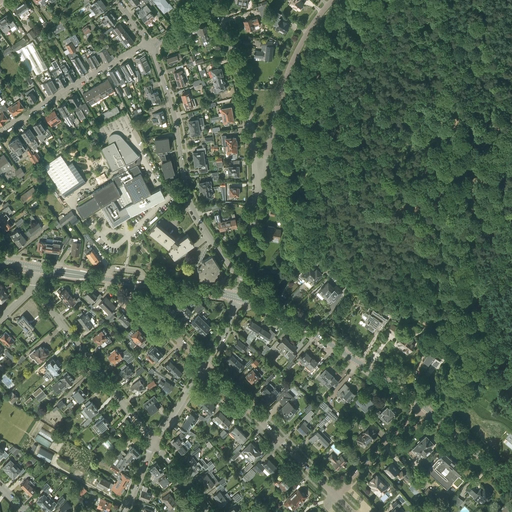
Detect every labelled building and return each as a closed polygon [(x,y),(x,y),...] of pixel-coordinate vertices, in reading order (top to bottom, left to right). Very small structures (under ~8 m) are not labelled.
[(93,10),(103,2),(101,0),(96,0),(97,0),(93,3),(91,5),(92,6),(90,7),(93,10)] [(149,0),(145,0),(139,5),(141,8),(147,14),(146,15),(151,21),(153,19),(152,18),(154,17),(150,11),(151,10),(148,6),(152,3),(149,0)] [(149,0),(152,3),(154,5),(156,3),(157,5),(158,6),(159,7),(160,8),(164,13),(168,9),(168,10),(172,7),(169,4),(168,4),(165,0),(149,0)] [(290,0),(291,1),(289,4),(296,9),(297,8),(299,10),(304,3),(300,1),(300,0),(290,0)] [(30,8),(25,1),(24,2),(23,2),(23,3),(20,5),(27,15),(29,13),(27,10),(30,8)] [(260,7),(267,4),(266,1),(261,3),(259,4),(259,3),(253,6),(254,9),(260,7)] [(103,2),(93,10),(92,12),(94,15),(100,10),(101,12),(107,7),(103,2)] [(27,15),(20,5),(17,7),(16,7),(16,8),(15,8),(20,15),(22,13),(24,17),(27,15)] [(266,18),(263,9),(267,8),(266,5),(257,8),(258,11),(259,11),(262,20),(266,18)] [(141,8),(140,9),(138,6),(135,9),(146,23),(148,21),(149,22),(151,21),(146,15),(147,14),(141,8)] [(103,23),(113,15),(110,11),(104,16),(105,18),(101,21),(103,23)] [(271,15),(276,18),(274,21),(277,24),(276,26),(276,27),(275,28),(279,30),(280,29),(285,32),(289,24),(280,19),(280,20),(278,19),(280,15),(274,11),(271,15)] [(2,18),(10,29),(15,25),(12,21),(8,14),(7,14),(6,14),(4,15),(5,16),(2,18)] [(117,20),(113,15),(103,23),(105,25),(109,22),(110,25),(117,20)] [(246,29),(246,30),(254,27),(259,25),(256,17),(243,21),(244,25),(245,29),(246,29)] [(0,26),(1,28),(4,32),(10,29),(2,18),(0,19),(0,26)] [(45,21),(40,25),(44,31),(49,27),(45,21)] [(51,29),(54,34),(65,28),(62,22),(51,29)] [(85,34),(91,30),(87,24),(81,28),(85,34)] [(124,30),(120,24),(113,29),(112,26),(102,34),(104,36),(109,32),(111,30),(116,36),(124,30)] [(200,34),(207,32),(205,25),(198,28),(200,34)] [(32,30),(26,34),(31,40),(36,36),(32,30)] [(124,30),(116,36),(115,37),(117,39),(118,38),(121,42),(129,35),(124,30)] [(207,32),(200,34),(198,35),(199,38),(201,37),(204,44),(208,43),(207,39),(210,38),(207,32)] [(68,37),(73,46),(80,42),(75,34),(68,37)] [(129,35),(121,42),(123,44),(125,48),(128,46),(131,43),(131,44),(134,42),(129,35)] [(19,41),(22,46),(29,41),(26,36),(22,38),(22,39),(19,41)] [(73,46),(68,37),(65,39),(68,44),(66,45),(69,50),(71,53),(71,52),(76,49),(73,46)] [(19,41),(12,46),(15,51),(22,46),(19,41)] [(261,45),(261,51),(254,51),(254,60),(264,61),(265,59),(271,60),(273,47),(266,46),(266,45),(272,46),(272,42),(267,41),(263,41),(261,41),(260,44),(261,45)] [(27,72),(31,70),(33,69),(36,75),(47,68),(33,42),(16,51),(27,72)] [(118,52),(114,44),(111,46),(109,42),(105,44),(106,45),(104,46),(100,48),(95,51),(96,54),(98,52),(104,63),(112,59),(114,58),(112,55),(110,56),(106,49),(112,47),(115,53),(118,52)] [(180,52),(174,54),(174,55),(170,57),(169,56),(167,57),(167,58),(168,63),(169,63),(170,65),(174,64),(173,62),(182,59),(181,55),(188,52),(187,46),(179,49),(180,52)] [(87,51),(96,66),(99,64),(95,57),(97,56),(93,49),(92,51),(90,51),(88,48),(86,50),(87,52),(87,51)] [(71,53),(69,50),(66,52),(71,60),(72,59),(73,60),(74,62),(75,62),(76,64),(74,65),(80,75),(84,73),(75,59),(73,55),(71,52),(71,53)] [(87,51),(87,52),(81,55),(84,60),(86,58),(92,68),(96,66),(87,51)] [(150,69),(144,55),(145,54),(144,51),(138,54),(140,57),(139,57),(141,62),(142,62),(146,71),(150,69)] [(76,54),(73,55),(84,73),(88,71),(85,66),(84,64),(83,64),(77,54),(76,54)] [(141,62),(139,57),(135,59),(141,73),(146,71),(142,62),(141,62)] [(64,85),(67,83),(64,78),(65,77),(63,73),(62,74),(60,71),(61,71),(55,60),(51,62),(54,68),(64,85)] [(66,61),(64,63),(73,79),(76,78),(73,72),(74,72),(72,68),(70,69),(68,64),(66,61)] [(124,64),(133,80),(136,78),(135,76),(134,73),(127,62),(124,64)] [(73,79),(64,63),(60,65),(63,69),(65,72),(64,72),(67,76),(68,76),(71,81),(73,79)] [(133,80),(124,64),(120,66),(125,75),(124,76),(128,83),(133,81),(133,80)] [(176,79),(187,76),(184,67),(183,67),(183,66),(182,64),(176,67),(177,69),(175,70),(175,72),(174,72),(176,79)] [(54,68),(51,70),(57,82),(58,81),(61,87),(64,85),(54,68)] [(116,68),(113,70),(121,84),(124,82),(122,79),(116,68)] [(213,78),(221,75),(222,75),(222,74),(223,73),(222,71),(221,71),(220,68),(217,69),(217,68),(211,70),(210,71),(211,74),(212,74),(213,78)] [(121,84),(113,70),(109,72),(115,83),(117,86),(121,84)] [(23,76),(28,85),(33,82),(28,73),(23,76)] [(221,75),(213,78),(212,78),(214,85),(223,82),(221,75)] [(187,76),(176,79),(178,86),(185,83),(184,80),(188,79),(187,76)] [(58,90),(51,79),(50,77),(47,79),(47,78),(45,79),(46,82),(48,85),(49,85),(53,92),(58,90)] [(107,79),(101,82),(107,94),(114,90),(107,79)] [(48,85),(46,82),(43,84),(49,95),(53,92),(49,85),(48,85)] [(107,94),(101,82),(95,86),(101,97),(107,94)] [(224,82),(223,82),(214,85),(214,88),(213,88),(214,93),(218,92),(217,91),(226,88),(226,87),(226,85),(225,85),(224,82)] [(95,86),(89,90),(95,101),(101,97),(95,86)] [(157,92),(152,93),(151,88),(148,89),(147,87),(145,87),(148,100),(151,99),(152,102),(155,101),(156,104),(161,103),(157,92)] [(28,91),(29,93),(26,95),(29,100),(27,101),(29,104),(31,103),(37,99),(33,92),(35,90),(33,88),(28,91)] [(95,101),(89,90),(83,93),(89,104),(95,101)] [(184,102),(191,99),(189,93),(181,95),(184,102)] [(80,109),(83,108),(85,112),(89,110),(85,103),(81,105),(80,103),(81,103),(76,94),(72,96),(80,109)] [(80,109),(72,96),(69,98),(74,107),(74,106),(76,108),(75,109),(77,112),(78,111),(80,113),(82,112),(80,109)] [(194,98),(191,99),(184,102),(185,105),(184,106),(184,107),(185,107),(186,108),(193,106),(193,108),(196,107),(194,98)] [(19,100),(13,104),(19,111),(24,108),(19,100)] [(62,105),(72,121),(74,120),(73,115),(75,114),(71,107),(69,108),(65,102),(62,105)] [(0,119),(2,123),(3,122),(4,122),(5,122),(5,121),(8,119),(6,116),(8,114),(5,110),(2,105),(1,103),(0,103),(0,108),(1,109),(0,109),(0,119)] [(19,111),(13,104),(8,108),(13,115),(19,111)] [(72,121),(62,105),(58,107),(63,116),(69,126),(73,124),(72,121)] [(219,116),(232,114),(231,107),(221,109),(222,112),(218,113),(219,116)] [(61,126),(59,122),(61,121),(54,111),(45,117),(52,127),(57,123),(59,127),(61,126)] [(158,123),(166,121),(163,111),(152,114),(153,118),(154,118),(152,119),(153,123),(157,122),(158,123)] [(142,117),(140,112),(131,115),(133,120),(142,117)] [(232,114),(219,116),(210,118),(211,121),(215,121),(215,120),(223,119),(224,123),(224,122),(225,125),(228,124),(228,122),(233,121),(232,114)] [(189,128),(198,126),(198,122),(201,122),(200,119),(188,121),(189,128)] [(40,120),(37,123),(47,137),(51,134),(47,127),(45,128),(40,120)] [(47,137),(37,123),(33,125),(39,134),(37,135),(43,144),(48,140),(47,137)] [(203,125),(198,126),(189,128),(191,135),(192,135),(194,135),(194,134),(200,133),(199,128),(200,128),(202,129),(204,128),(203,125)] [(35,137),(29,128),(25,131),(36,147),(39,145),(34,138),(35,137)] [(36,147),(25,131),(22,133),(29,145),(30,144),(34,149),(36,147)] [(79,205),(76,207),(83,218),(101,207),(112,225),(124,217),(125,219),(131,215),(165,197),(160,188),(151,193),(141,174),(142,174),(137,165),(136,165),(134,162),(135,159),(139,156),(139,155),(138,156),(121,136),(119,135),(117,134),(116,133),(114,134),(112,134),(110,135),(109,137),(108,138),(108,140),(108,142),(109,144),(101,148),(101,149),(101,148),(102,151),(102,152),(103,152),(104,155),(106,158),(107,161),(109,164),(109,165),(111,168),(112,171),(117,169),(119,174),(112,178),(113,180),(92,192),(92,193),(77,202),(79,205)] [(225,138),(225,135),(222,136),(222,139),(223,139),(223,142),(222,142),(223,146),(236,145),(236,140),(235,140),(235,137),(225,138)] [(18,154),(25,149),(27,148),(24,144),(22,145),(17,137),(8,143),(13,149),(9,152),(16,161),(20,158),(18,154)] [(155,139),(157,152),(157,153),(159,152),(163,160),(162,161),(170,176),(173,175),(173,172),(172,168),(171,162),(171,163),(169,159),(166,160),(165,156),(166,156),(165,154),(164,152),(167,151),(170,150),(169,146),(168,138),(155,139)] [(194,159),(204,158),(203,153),(206,153),(205,147),(204,144),(202,144),(202,147),(196,148),(197,152),(193,153),(194,159)] [(236,145),(223,146),(223,149),(224,149),(224,153),(227,153),(228,153),(229,158),(236,157),(236,156),(237,155),(237,153),(236,153),(236,152),(237,152),(236,145)] [(37,161),(33,154),(30,149),(27,151),(30,157),(29,157),(36,166),(39,163),(37,161)] [(36,152),(33,154),(37,161),(41,158),(36,152)] [(9,162),(3,155),(0,157),(1,158),(0,159),(0,174),(2,177),(5,174),(3,171),(2,170),(7,167),(5,164),(6,163),(6,164),(9,162)] [(61,155),(44,166),(62,193),(79,181),(61,155)] [(228,173),(234,173),(234,175),(238,175),(238,166),(236,166),(236,165),(233,165),(233,166),(226,167),(226,170),(228,170),(228,173)] [(202,190),(212,188),(211,184),(211,180),(199,183),(200,190),(202,190)] [(22,201),(36,192),(32,186),(19,195),(22,201)] [(212,190),(212,188),(202,190),(204,198),(211,197),(210,191),(212,190)] [(239,188),(229,188),(229,196),(239,195),(239,188)] [(0,221),(2,224),(9,218),(7,215),(10,214),(11,211),(8,206),(2,210),(4,213),(0,216),(0,221)] [(218,207),(211,209),(212,212),(213,212),(214,214),(215,221),(217,220),(219,230),(221,230),(221,231),(224,230),(224,229),(225,229),(223,221),(220,221),(218,213),(218,211),(219,210),(218,207)] [(71,211),(58,221),(59,222),(62,226),(75,216),(71,211)] [(25,232),(24,233),(25,236),(27,234),(29,237),(42,227),(38,222),(32,214),(29,216),(36,224),(25,232)] [(75,216),(69,220),(73,225),(79,221),(75,216)] [(231,228),(229,219),(229,216),(222,218),(223,221),(225,229),(226,230),(231,229),(231,228)] [(14,224),(9,218),(2,224),(6,229),(14,224)] [(169,246),(170,248),(168,249),(174,257),(194,243),(188,235),(178,242),(155,224),(149,231),(168,247),(169,246)] [(274,229),(274,227),(268,226),(265,239),(272,240),(272,239),(279,240),(280,230),(274,229)] [(20,227),(19,228),(18,229),(17,229),(10,234),(15,240),(22,235),(20,232),(22,230),(20,227)] [(90,243),(93,241),(89,236),(88,236),(86,234),(84,235),(86,238),(85,238),(87,241),(88,240),(90,243)] [(22,235),(15,240),(19,246),(26,241),(22,235)] [(80,241),(71,239),(70,240),(70,245),(72,245),(71,254),(79,256),(80,243),(80,241)] [(52,243),(52,244),(51,252),(59,253),(61,241),(53,240),(52,243)] [(45,251),(46,243),(39,242),(38,250),(45,251)] [(91,247),(88,249),(96,261),(97,263),(100,261),(99,259),(100,259),(93,249),(92,249),(91,247)] [(96,261),(88,249),(84,252),(86,254),(93,264),(96,261)] [(214,278),(217,273),(220,267),(212,255),(203,260),(203,259),(202,259),(201,260),(201,261),(203,263),(201,267),(198,267),(197,267),(197,268),(197,269),(198,269),(199,279),(214,278)] [(308,278),(316,269),(311,264),(310,266),(309,266),(307,268),(306,267),(304,269),(305,271),(301,275),(306,280),(308,278)] [(316,269),(308,278),(313,283),(317,278),(319,279),(320,277),(319,276),(321,274),(316,269)] [(327,294),(334,288),(328,282),(319,291),(325,297),(327,294)] [(336,285),(334,288),(327,294),(333,300),(342,291),(336,285)] [(64,300),(70,295),(65,289),(61,292),(60,289),(57,291),(59,294),(64,300)] [(96,301),(100,298),(102,296),(100,294),(97,296),(95,294),(96,293),(94,291),(90,295),(87,291),(84,295),(91,302),(88,306),(90,308),(92,309),(94,307),(93,305),(96,301)] [(71,295),(70,295),(64,300),(69,307),(74,303),(75,305),(81,301),(79,297),(76,299),(74,297),(73,298),(71,295)] [(102,300),(100,298),(96,301),(93,305),(94,307),(95,307),(99,304),(104,309),(111,301),(106,296),(102,300)] [(116,307),(111,301),(104,309),(109,313),(105,317),(107,320),(108,318),(113,314),(114,313),(112,310),(116,307)] [(181,312),(186,306),(181,301),(178,304),(176,302),(174,305),(181,312)] [(200,307),(196,311),(199,314),(205,307),(200,302),(197,305),(200,307)] [(192,312),(186,306),(181,312),(186,317),(192,312)] [(92,309),(90,308),(87,311),(89,313),(85,316),(83,314),(81,312),(78,314),(80,316),(78,318),(82,324),(92,317),(93,316),(97,314),(92,309)] [(369,314),(368,315),(366,313),(365,313),(364,313),(363,313),(363,314),(362,314),(362,315),(362,316),(362,317),(363,318),(365,320),(365,321),(368,323),(366,324),(368,325),(366,327),(373,332),(377,325),(378,326),(381,322),(384,324),(387,320),(373,310),(370,314),(369,314)] [(127,318),(121,312),(117,317),(126,326),(130,322),(126,319),(127,318)] [(33,331),(31,330),(33,328),(22,315),(17,320),(28,332),(28,333),(30,334),(33,331)] [(198,315),(191,322),(197,328),(204,321),(198,315)] [(94,320),(92,317),(82,324),(87,330),(92,326),(92,325),(95,323),(93,321),(94,320)] [(257,332),(260,327),(250,320),(247,325),(246,328),(250,330),(251,328),(255,330),(251,335),(249,333),(245,340),(249,344),(257,332)] [(204,321),(197,328),(204,335),(207,332),(206,331),(210,327),(204,321)] [(269,333),(260,327),(257,332),(270,340),(276,333),(272,330),(269,333)] [(96,341),(99,344),(104,341),(107,344),(111,341),(108,337),(105,333),(106,333),(103,329),(102,331),(101,331),(93,338),(95,341),(96,341)] [(133,342),(142,334),(137,329),(131,335),(133,338),(131,340),(133,342)] [(14,340),(6,331),(2,335),(1,335),(0,335),(0,338),(9,347),(12,344),(11,343),(14,340)] [(413,340),(404,333),(396,343),(402,348),(402,349),(408,353),(414,344),(411,342),(413,340)] [(133,342),(128,347),(130,350),(138,342),(142,347),(145,344),(143,342),(147,338),(142,334),(133,342)] [(284,346),(288,341),(288,340),(284,337),(279,343),(276,340),(270,347),(273,350),(274,349),(278,352),(284,346)] [(249,348),(254,352),(256,350),(248,344),(247,346),(239,339),(234,345),(243,351),(245,349),(247,350),(249,348)] [(288,341),(284,346),(289,350),(284,355),(288,359),(287,360),(290,362),(296,355),(295,355),(293,354),(296,350),(294,348),(296,346),(293,344),(292,345),(288,341)] [(261,352),(264,354),(269,347),(266,344),(261,352)] [(149,360),(159,350),(154,345),(148,352),(149,353),(146,357),(149,360)] [(45,349),(43,347),(42,348),(41,346),(36,350),(35,349),(29,354),(32,358),(34,358),(36,357),(40,361),(45,356),(48,353),(48,352),(48,351),(48,350),(48,349),(47,349),(46,349),(45,349)] [(436,366),(441,359),(436,355),(439,350),(434,347),(431,352),(432,353),(431,355),(428,352),(422,360),(428,364),(429,362),(436,366)] [(130,350),(125,354),(124,354),(122,352),(120,352),(119,353),(117,349),(115,350),(114,349),(110,352),(111,353),(107,357),(109,359),(109,358),(112,362),(113,361),(115,363),(122,357),(123,358),(124,357),(126,360),(133,355),(130,350)] [(163,355),(159,350),(149,360),(152,363),(155,360),(157,361),(163,355)] [(303,366),(311,357),(306,352),(304,354),(303,355),(302,356),(301,355),(297,359),(298,360),(302,363),(301,364),(303,366)] [(232,355),(232,354),(227,359),(234,365),(240,358),(234,353),(232,355)] [(16,360),(19,363),(25,358),(23,355),(16,360)] [(313,359),(311,357),(303,366),(306,369),(307,367),(311,371),(314,367),(313,366),(317,362),(314,358),(313,359)] [(242,360),(240,358),(234,365),(239,371),(244,366),(242,364),(243,362),(241,360),(242,360)] [(45,373),(59,362),(58,360),(55,362),(53,359),(44,366),(47,370),(44,372),(45,373)] [(252,362),(250,364),(254,367),(259,363),(255,359),(252,362)] [(295,363),(292,360),(286,366),(289,369),(295,363)] [(171,370),(175,365),(170,361),(165,366),(170,371),(171,370)] [(59,362),(45,373),(43,375),(44,377),(47,375),(50,378),(61,369),(59,366),(61,364),(59,362)] [(125,378),(133,373),(132,372),(133,371),(132,369),(131,370),(128,366),(126,367),(124,365),(120,367),(122,370),(120,372),(125,378)] [(182,373),(175,365),(171,370),(178,377),(182,373)] [(259,372),(257,374),(255,373),(257,371),(254,368),(246,376),(253,384),(260,377),(262,375),(259,372)] [(333,377),(333,376),(325,369),(320,375),(320,376),(320,378),(321,379),(323,379),(324,378),(327,382),(325,384),(329,388),(332,384),(334,386),(334,385),(334,386),(338,381),(333,377)] [(156,370),(155,371),(153,372),(163,379),(164,379),(166,376),(164,375),(165,375),(159,371),(156,370)] [(66,371),(63,374),(64,376),(52,386),(58,393),(67,386),(74,380),(68,373),(66,371)] [(263,383),(265,385),(272,379),(274,376),(272,374),(269,376),(263,383)] [(137,394),(145,388),(142,384),(144,382),(141,379),(140,380),(139,380),(131,387),(134,391),(134,390),(137,394)] [(164,379),(163,379),(162,381),(161,380),(158,384),(161,386),(170,391),(173,385),(165,380),(164,379)] [(147,385),(149,388),(150,389),(156,384),(154,380),(147,385)] [(269,383),(261,391),(266,396),(275,387),(270,383),(270,384),(269,383)] [(345,384),(336,394),(337,396),(338,396),(340,395),(347,402),(355,394),(348,389),(349,387),(348,386),(348,387),(345,384)] [(42,391),(39,387),(33,393),(36,396),(42,391)] [(271,401),(274,398),(280,392),(275,387),(266,396),(271,401)] [(74,399),(83,392),(80,388),(76,391),(77,391),(73,394),(71,396),(74,399)] [(46,395),(42,390),(42,391),(36,396),(39,401),(46,395)] [(280,393),(275,399),(277,401),(279,399),(286,392),(283,390),(280,393)] [(12,403),(18,397),(12,392),(6,397),(12,403)] [(83,392),(74,399),(72,401),(74,404),(76,402),(78,400),(79,401),(83,398),(83,399),(86,396),(83,392)] [(284,405),(279,410),(287,418),(294,412),(294,413),(297,410),(293,406),(295,404),(291,400),(293,398),(286,392),(279,399),(283,403),(284,405)] [(204,395),(197,402),(203,407),(210,401),(204,395)] [(151,414),(161,406),(154,396),(144,404),(144,405),(146,409),(147,408),(151,414)] [(364,402),(359,397),(355,401),(360,407),(362,405),(367,410),(369,408),(369,407),(374,402),(369,398),(364,402)] [(61,408),(65,404),(62,400),(57,404),(61,408)] [(87,425),(89,423),(92,420),(90,417),(90,416),(94,413),(98,410),(92,402),(91,402),(90,401),(85,405),(86,407),(81,411),(88,419),(84,422),(82,425),(84,428),(87,425)] [(210,401),(203,407),(209,413),(204,417),(207,419),(210,417),(213,413),(211,411),(215,407),(210,401)] [(322,403),(319,406),(328,414),(331,417),(335,420),(338,417),(329,409),(331,407),(323,401),(322,403)] [(369,417),(373,421),(374,420),(375,421),(376,419),(376,418),(379,415),(384,420),(385,419),(387,421),(392,417),(394,417),(394,411),(392,411),(389,408),(389,409),(387,407),(381,412),(378,409),(369,417)] [(302,418),(304,420),(297,428),(303,434),(309,429),(305,425),(312,418),(310,416),(313,413),(310,410),(302,418)] [(212,419),(217,424),(217,425),(220,422),(225,416),(220,411),(213,418),(212,419)] [(190,412),(186,419),(192,423),(194,424),(198,419),(194,416),(195,415),(190,412)] [(331,417),(328,414),(325,416),(317,424),(320,427),(331,417)] [(93,425),(95,427),(95,429),(96,430),(98,430),(99,432),(102,430),(106,427),(110,424),(107,421),(106,419),(105,419),(103,416),(103,417),(101,415),(99,417),(100,419),(99,419),(100,419),(96,423),(93,425)] [(225,416),(220,422),(225,427),(231,422),(225,416)] [(369,417),(365,421),(361,425),(366,430),(363,432),(364,433),(363,433),(362,434),(362,435),(361,435),(362,437),(358,441),(358,442),(357,442),(357,443),(358,444),(358,445),(359,445),(360,445),(362,444),(363,446),(377,433),(375,431),(373,428),(373,429),(370,426),(374,422),(373,421),(369,417)] [(186,419),(182,425),(186,428),(187,427),(189,428),(192,423),(186,419)] [(241,432),(235,426),(229,431),(235,437),(241,432)] [(38,433),(52,440),(54,434),(40,428),(38,433)] [(196,435),(190,431),(188,429),(186,432),(194,438),(196,435)] [(317,437),(325,446),(331,440),(319,429),(317,431),(308,439),(312,443),(317,437)] [(178,437),(174,440),(173,439),(170,441),(174,446),(175,445),(177,448),(184,442),(183,439),(185,435),(185,434),(186,432),(183,430),(181,432),(178,437)] [(226,431),(221,436),(220,437),(222,439),(228,433),(226,431)] [(241,432),(235,437),(240,442),(240,443),(241,444),(247,438),(241,432)] [(34,438),(47,447),(50,442),(37,433),(34,438)] [(109,447),(112,443),(104,436),(101,440),(109,447)] [(424,455),(432,448),(429,445),(432,443),(426,436),(413,448),(411,450),(415,455),(417,453),(419,455),(416,458),(418,461),(423,456),(420,454),(422,452),(424,455)] [(187,440),(184,442),(177,448),(182,453),(183,454),(187,451),(186,450),(187,449),(189,448),(189,447),(192,445),(187,440)] [(247,456),(256,447),(253,444),(252,444),(250,442),(242,451),(247,456)] [(116,449),(126,460),(127,459),(131,462),(136,456),(137,457),(138,457),(140,456),(140,455),(139,454),(139,453),(133,446),(132,447),(130,446),(128,448),(130,450),(126,454),(118,446),(116,448),(116,449)] [(0,458),(0,459),(3,456),(5,458),(8,454),(4,450),(3,451),(0,447),(0,458)] [(49,462),(53,455),(53,454),(40,447),(36,455),(49,462)] [(187,455),(190,458),(187,460),(191,466),(200,459),(198,456),(198,452),(201,450),(199,447),(194,451),(194,450),(193,450),(187,455)] [(256,447),(247,456),(252,462),(261,453),(259,451),(259,450),(256,447)] [(126,460),(116,449),(112,455),(115,457),(112,463),(115,464),(123,469),(128,461),(126,460)] [(231,458),(233,460),(240,453),(238,451),(239,450),(238,450),(231,458)] [(451,460),(452,459),(443,451),(438,457),(437,457),(431,463),(432,464),(426,470),(447,488),(452,482),(457,487),(463,480),(458,475),(463,470),(454,462),(451,460)] [(343,465),(343,466),(347,462),(341,456),(338,459),(332,454),(329,457),(332,461),(331,462),(339,469),(343,465)] [(8,472),(17,463),(12,458),(10,459),(3,466),(5,469),(8,472)] [(201,458),(200,459),(191,466),(195,471),(201,467),(204,464),(202,461),(203,460),(201,458)] [(254,466),(252,468),(251,468),(243,476),(247,480),(247,481),(248,481),(249,481),(249,480),(254,475),(254,474),(254,473),(255,472),(258,470),(260,472),(264,468),(265,468),(266,468),(267,469),(267,470),(267,471),(270,473),(276,467),(268,459),(263,464),(262,465),(258,462),(254,466)] [(152,480),(157,477),(155,476),(157,474),(158,475),(160,473),(160,472),(163,470),(157,462),(156,461),(155,461),(152,462),(152,463),(154,465),(149,468),(153,472),(148,475),(152,480)] [(211,464),(209,466),(211,468),(209,469),(204,473),(205,474),(200,478),(204,483),(214,476),(211,472),(214,470),(212,468),(215,465),(213,462),(211,464)] [(17,463),(8,472),(11,475),(13,477),(18,473),(21,470),(20,470),(22,468),(20,467),(20,466),(17,463)] [(252,465),(250,463),(245,468),(247,470),(246,471),(247,471),(253,465),(253,464),(252,465)] [(407,476),(404,474),(405,473),(402,470),(400,472),(391,463),(384,469),(392,477),(392,476),(394,479),(397,475),(400,478),(402,480),(406,476),(407,476)] [(117,472),(119,469),(119,468),(112,464),(110,468),(117,472)] [(405,473),(411,479),(414,476),(412,474),(408,470),(405,473)] [(118,477),(127,482),(130,478),(121,473),(118,477)] [(159,475),(157,477),(152,480),(151,481),(153,483),(156,481),(159,484),(160,482),(164,487),(171,481),(166,473),(164,475),(162,473),(159,475)] [(214,475),(214,476),(204,483),(208,488),(213,484),(213,485),(218,482),(218,481),(214,475)] [(223,478),(218,481),(218,482),(220,484),(226,481),(229,478),(227,475),(223,478)] [(373,477),(370,480),(371,481),(369,483),(372,486),(371,487),(376,492),(377,491),(380,494),(382,496),(381,496),(382,498),(383,500),(385,501),(390,496),(386,492),(385,493),(383,491),(385,489),(385,488),(387,486),(376,476),(374,478),(373,477)] [(113,485),(114,484),(110,482),(101,477),(97,484),(107,489),(108,487),(111,488),(111,489),(120,494),(123,490),(113,485)] [(127,482),(118,477),(117,479),(118,479),(117,481),(125,486),(127,482)] [(283,490),(284,489),(291,483),(285,477),(281,481),(278,479),(274,483),(277,486),(279,484),(281,486),(280,487),(280,489),(281,490),(283,490)] [(27,479),(20,485),(25,490),(30,484),(28,482),(29,481),(27,479)] [(32,482),(30,484),(25,490),(30,494),(35,489),(32,487),(34,484),(36,482),(34,480),(32,482)] [(115,483),(114,484),(113,485),(123,490),(125,486),(117,481),(116,483),(115,483)] [(220,484),(222,487),(217,490),(218,491),(213,495),(217,500),(223,495),(220,492),(225,488),(223,486),(227,483),(226,481),(220,484)] [(46,492),(51,487),(47,483),(41,488),(45,492),(46,492)] [(83,487),(84,486),(82,484),(76,490),(82,495),(87,490),(83,487)] [(474,487),(470,484),(466,489),(474,497),(473,497),(478,501),(479,500),(482,503),(486,498),(487,499),(490,496),(489,495),(490,493),(484,488),(483,490),(481,488),(477,492),(473,488),(474,487)] [(148,501),(151,493),(146,492),(148,487),(143,485),(142,490),(139,498),(148,501)] [(170,488),(161,493),(163,496),(161,498),(166,503),(173,498),(170,493),(172,491),(170,488)] [(429,496),(433,492),(428,488),(424,492),(429,496)] [(303,493),(302,494),(298,490),(284,504),(286,507),(290,503),(291,503),(290,504),(294,508),(298,505),(299,507),(303,503),(302,501),(306,497),(304,496),(304,495),(303,493)] [(46,492),(45,492),(44,493),(41,495),(38,498),(39,499),(37,501),(40,503),(40,504),(41,505),(42,506),(50,498),(47,495),(48,494),(46,492)] [(226,499),(223,495),(217,500),(221,505),(226,502),(231,499),(229,496),(226,499)] [(50,498),(42,506),(42,507),(42,508),(44,509),(45,509),(45,510),(45,509),(48,511),(50,509),(50,510),(53,507),(54,505),(57,508),(66,499),(63,496),(58,500),(56,502),(54,500),(53,501),(50,498)] [(457,496),(452,501),(458,506),(463,501),(457,496)] [(173,498),(166,503),(168,506),(166,508),(168,510),(167,511),(167,510),(164,511),(171,511),(174,510),(172,507),(177,503),(173,498)] [(108,510),(111,503),(105,501),(100,499),(97,507),(102,509),(102,508),(108,510)] [(66,501),(59,507),(62,510),(59,511),(69,511),(68,510),(72,506),(66,501)] [(399,511),(397,509),(401,506),(396,501),(392,505),(395,508),(391,511),(399,511)] [(142,511),(152,511),(153,510),(151,509),(152,506),(143,503),(142,503),(141,507),(144,508),(142,511)]
